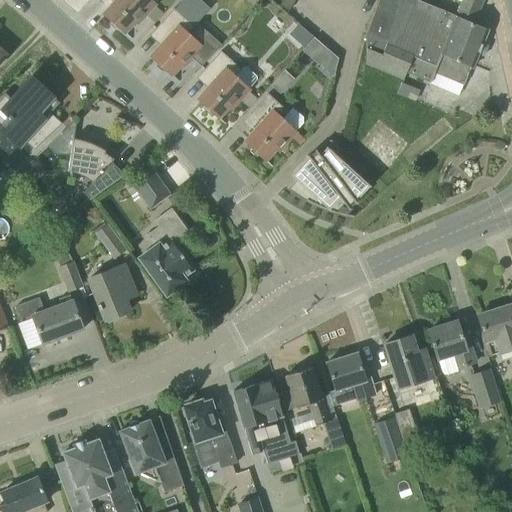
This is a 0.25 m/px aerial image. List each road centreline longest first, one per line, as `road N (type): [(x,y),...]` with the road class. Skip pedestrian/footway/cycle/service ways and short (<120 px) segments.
road 1 (tertiary): [(300,297),(221,181),(33,0)]
road 2 (residential): [(0,425),(150,376),(239,337),(300,297)]
road 3 (tertiary): [(300,297),(492,216)]
